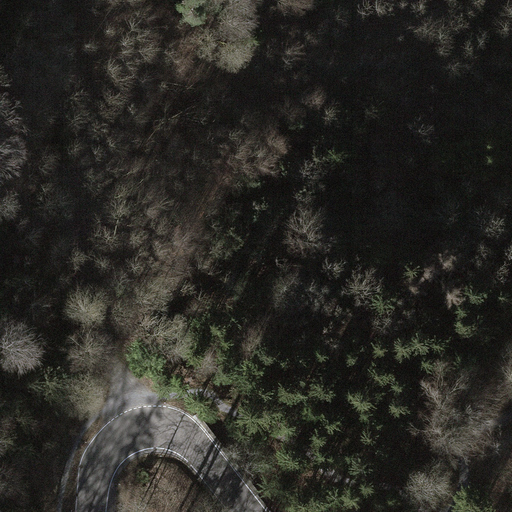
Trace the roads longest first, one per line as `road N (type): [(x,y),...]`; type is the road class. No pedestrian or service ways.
road 1 (track): [(61,0),(64,36),(42,124),(48,171),(79,234),(138,431)]
road 2 (tertiary): [(91,511),(108,450),(153,428),(193,444),(248,511)]
